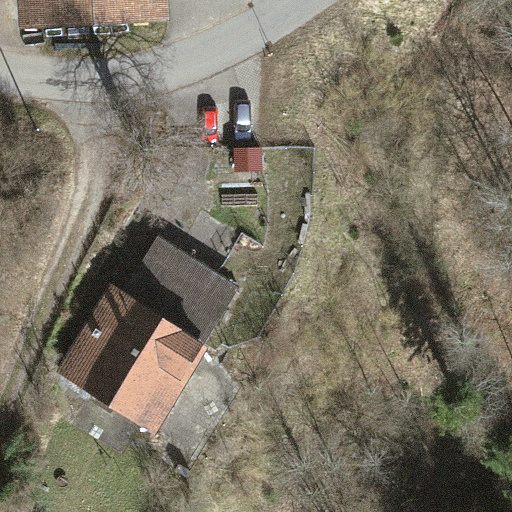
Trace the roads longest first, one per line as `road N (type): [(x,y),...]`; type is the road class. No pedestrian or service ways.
road 1 (track): [(0,421),(151,80)]
road 2 (unclassified): [(0,73),(151,80),(231,61),(325,0)]
